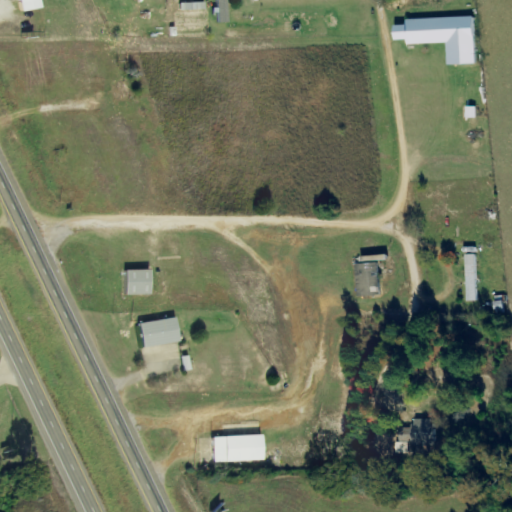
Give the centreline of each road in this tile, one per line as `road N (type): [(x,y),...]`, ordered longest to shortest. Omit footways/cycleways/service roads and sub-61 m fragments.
road 1 (residential): [(105,399),(442,301),(511,301)]
road 2 (trunk): [(159,511),(0,189)]
road 3 (trunk): [(0,314),(95,511)]
